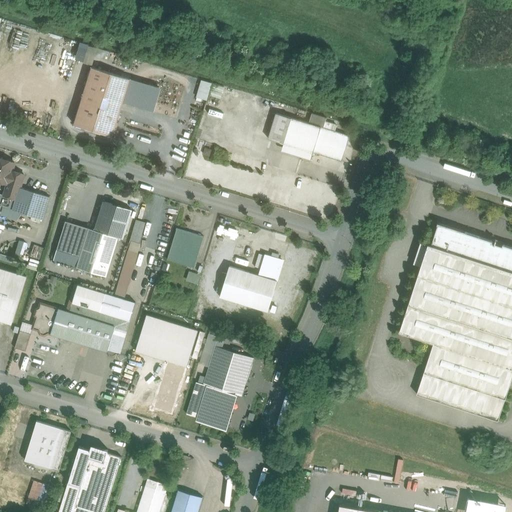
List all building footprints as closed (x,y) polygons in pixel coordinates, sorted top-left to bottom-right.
[(107,51),(95,47),(93,55),(105,59),(107,51)] [(130,79),(92,67),(74,124),(112,136),(123,102),(130,79)] [(159,87),(130,79),(123,102),(152,111),(159,87)] [(202,80),(195,102),(205,105),(212,83),(202,80)] [(276,113),(268,139),(284,143),(291,118),(276,113)] [(326,118),(312,114),(309,123),(323,128),(326,118)] [(309,123),(291,118),(284,143),(304,150),(302,157),(311,160),(313,152),(342,161),(350,136),(323,128),(309,123)] [(15,163),(0,158),(0,181),(8,184),(4,195),(16,199),(20,187),(24,174),(12,171),(15,163)] [(20,187),(16,199),(13,210),(43,219),(50,196),(20,187)] [(132,209),(103,200),(94,229),(118,237),(123,238),(132,209)] [(66,221),(57,250),(80,257),(89,228),(66,221)] [(465,231),(437,222),(437,224),(438,225),(431,244),(511,270),(511,247),(502,244),(502,246),(492,243),(492,241),(465,232),(465,231)] [(106,276),(118,237),(94,229),(89,228),(80,257),(77,267),(106,276)] [(204,236),(177,228),(167,259),(194,267),(204,236)] [(125,298),(141,245),(130,241),(113,295),(125,298)] [(511,270),(431,244),(428,243),(399,332),(433,343),(417,394),(498,420),(511,377),(511,270)] [(39,246),(34,245),(30,256),(35,257),(39,246)] [(44,248),(39,246),(35,257),(41,258),(44,248)] [(54,260),(77,267),(80,257),(57,250),(54,260)] [(0,259),(11,261),(12,255),(0,253),(0,259)] [(283,261),(265,255),(259,275),(277,281),(283,261)] [(259,275),(229,266),(220,296),(268,311),(277,281),(259,275)] [(26,276),(0,267),(0,320),(12,324),(26,276)] [(197,283),(200,274),(190,270),(187,279),(197,283)] [(106,293),(78,284),(72,303),(100,312),(106,293)] [(113,295),(106,293),(100,312),(118,317),(130,321),(136,302),(125,298),(113,295)] [(58,308),(41,303),(39,308),(37,309),(35,315),(36,317),(34,325),(33,328),(39,330),(41,333),(45,335),(48,333),(51,333),(58,308)] [(100,312),(72,303),(69,312),(58,308),(51,333),(62,337),(61,337),(107,351),(118,317),(100,312)] [(198,331),(146,314),(136,351),(187,366),(198,331)] [(107,351),(109,355),(113,356),(117,354),(119,355),(130,321),(118,317),(107,351)] [(31,334),(33,328),(34,325),(23,321),(20,330),(31,334)] [(31,334),(20,330),(15,348),(26,351),(31,334)] [(253,358),(215,346),(204,384),(235,394),(242,396),(253,358)] [(235,394),(203,384),(204,384),(196,382),(187,414),(200,418),(199,419),(225,427),(235,394)] [(71,431),(37,420),(25,460),(59,470),(71,431)] [(98,460),(90,457),(81,486),(110,495),(121,457),(107,452),(105,458),(99,456),(98,460)] [(33,479),(27,500),(43,504),(49,484),(33,479)] [(81,486),(68,482),(58,511),(104,511),(110,495),(81,486)] [(146,486),(137,511),(158,511),(165,492),(146,486)] [(197,511),(202,497),(178,489),(171,511),(197,511)]
